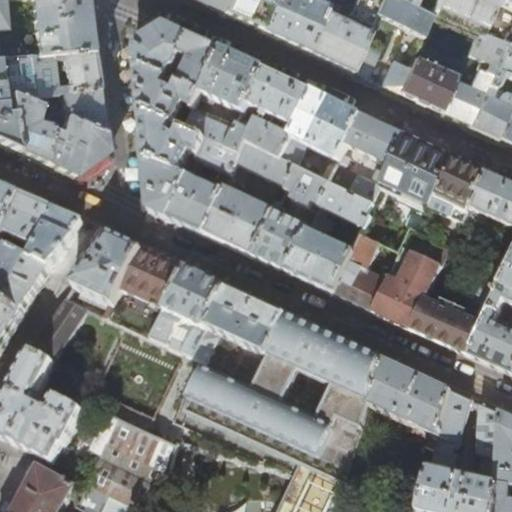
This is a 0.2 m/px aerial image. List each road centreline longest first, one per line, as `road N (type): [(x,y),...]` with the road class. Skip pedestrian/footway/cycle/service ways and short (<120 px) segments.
road 1 (residential): [(511,401),(0,169)]
road 2 (residential): [(148,0),(511,164)]
